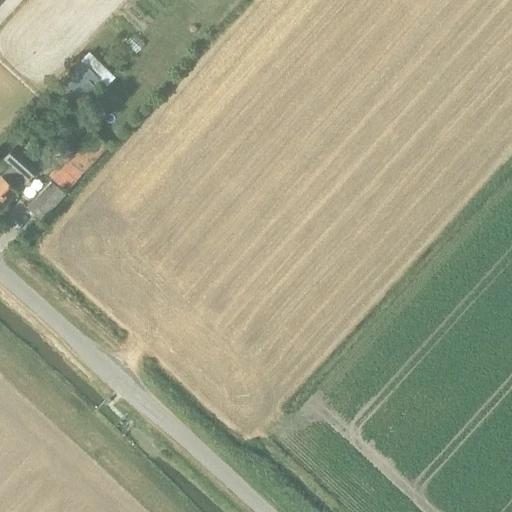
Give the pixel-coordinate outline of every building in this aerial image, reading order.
[(55,94),(72,110),(100,81),(107,88),(115,78),(89,54),(81,62),(84,64),(55,94)] [(50,178),(67,192),(99,153),(100,154),(107,145),(89,131),(50,178)] [(30,143),(21,152),(15,146),(3,158),(11,165),(2,175),(0,177),(0,211),(40,169),(34,163),(42,154),(30,143)] [(27,207),(41,220),(65,193),(50,180),(27,207)] [(132,423),(106,399),(95,411),(121,435),(132,423)]
